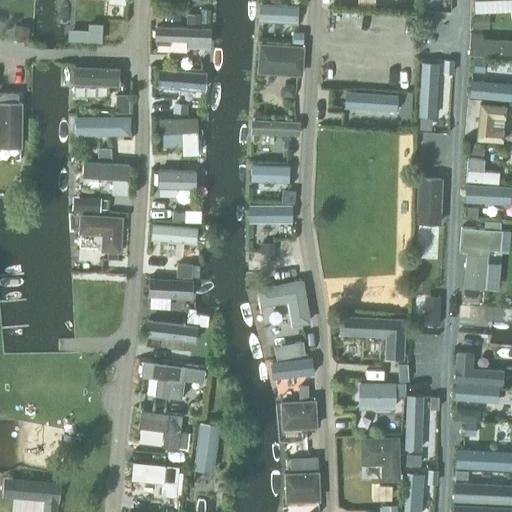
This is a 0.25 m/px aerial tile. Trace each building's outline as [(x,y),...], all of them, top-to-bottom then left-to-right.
[(511,0),(474,2),(475,15),(511,13),(511,0)] [(304,21),(304,9),(262,6),(261,19),(304,21)] [(200,23),(200,13),(187,13),(187,23),(200,23)] [(489,29),(489,16),(474,15),(473,28),(489,29)] [(88,29),(87,41),(101,42),(102,23),(88,23),(88,29)] [(28,40),(30,26),(17,25),(15,38),(28,40)] [(208,50),(209,32),(153,28),(152,42),(154,42),(153,47),(168,47),(168,43),(185,43),(184,49),(208,50)] [(303,44),(304,32),(293,31),(292,44),(303,44)] [(511,57),(511,40),(483,39),(484,34),(470,33),(469,55),(511,57)] [(300,79),(302,49),(256,46),(255,76),(300,79)] [(475,58),(474,58),(474,71),(484,71),(485,59),(485,58),(475,58)] [(453,72),(453,59),(444,59),(444,72),(453,72)] [(421,62),(418,114),(435,115),(438,63),(421,62)] [(123,83),(124,65),(77,63),(77,80),(123,83)] [(157,68),(155,87),(203,91),(205,72),(157,68)] [(511,95),(511,83),(467,80),(466,92),(511,95)] [(293,96),(294,83),(286,83),(281,88),(280,95),(293,96)] [(0,143),(26,144),(26,143),(26,98),(21,98),(21,89),(20,89),(0,89),(0,143)] [(359,92),(358,108),(397,111),(398,95),(359,92)] [(114,108),(127,108),(127,95),(122,96),(119,98),(116,101),(114,104),(114,108)] [(504,115),(505,101),(479,99),(475,137),(502,139),(503,125),(490,124),(491,114),(504,115)] [(173,102),(172,112),(185,113),(186,104),(173,102)] [(113,113),(77,113),(77,134),(88,134),(88,133),(129,133),(129,113),(113,113)] [(197,116),(158,118),(159,133),(181,132),(182,154),(198,153),(197,116)] [(467,155),(467,162),(483,163),(511,164),(511,147),(468,145),(467,155)] [(111,157),(111,148),(98,147),(98,157),(111,157)] [(84,160),(83,176),(112,178),(111,192),(127,193),(129,164),(84,160)] [(289,165),(251,162),(250,179),(288,181),(289,165)] [(157,169),(157,186),(159,186),(159,196),(172,196),(173,186),(195,187),(195,170),(157,169)] [(418,176),(416,223),(441,224),(443,177),(418,176)] [(510,204),(511,186),(465,183),(464,201),(510,204)] [(294,203),(295,190),(282,189),(281,203),(294,203)] [(83,196),(82,209),(100,210),(100,209),(101,199),(101,197),(83,196)] [(294,221),(294,203),(281,203),(249,202),(249,220),(294,221)] [(467,205),(466,217),(478,218),(478,206),(467,205)] [(197,219),(197,210),(184,209),(184,218),(197,219)] [(124,251),(126,214),(84,212),(83,232),(105,233),(104,250),(111,250),(111,256),(121,257),(122,250),(124,251)] [(473,225),(474,220),(462,219),(461,224),(460,224),(458,248),(465,249),(462,284),(484,286),(488,247),(499,248),(501,227),(473,225)] [(154,223),(153,239),(196,243),(197,226),(154,223)] [(261,253),(275,253),(275,242),(261,242),(261,253)] [(192,276),(192,263),(177,262),(176,276),(192,276)] [(149,277),(148,296),(179,298),(191,298),(192,298),(192,289),(193,279),(153,277),(149,277)] [(303,280),(257,288),(260,305),(288,301),(292,325),(310,322),(303,280)] [(187,322),(187,323),(197,324),(199,314),(195,313),(195,312),(195,308),(189,307),(187,322)] [(342,313),(341,332),(385,335),(384,343),(383,357),(385,357),(391,357),(403,358),(405,317),(342,313)] [(199,314),(197,324),(199,324),(207,325),(208,324),(209,315),(199,314)] [(149,319),(147,335),(194,341),(196,325),(149,319)] [(303,341),(293,343),(296,356),(305,354),(303,341)] [(455,364),(454,378),(502,381),(503,369),(473,366),(473,363),(474,352),(456,351),(455,364)] [(312,357),(271,362),(273,378),(314,373),(312,357)] [(204,380),(206,368),(145,359),(143,374),(158,376),(156,392),(183,396),(186,378),(204,380)] [(399,380),(408,380),(407,363),(398,364),(399,380)] [(406,395),(406,381),(395,382),(359,382),(359,408),(395,408),(395,395),(406,395)] [(497,399),(498,389),(495,386),(453,382),(451,404),(461,405),(462,395),(467,396),(467,398),(476,399),(476,397),(497,399)] [(299,398),(309,398),(308,384),(298,385),(299,398)] [(438,409),(438,396),(430,396),(429,408),(438,409)] [(406,397),(404,448),(421,449),(423,397),(406,397)] [(317,399),(281,400),(281,428),(318,427),(317,399)] [(464,420),(465,408),(456,407),(455,418),(455,419),(464,420)] [(138,409),(136,427),(162,429),(161,445),(177,447),(187,448),(189,432),(178,431),(180,413),(138,409)] [(200,421),(193,468),(213,471),(219,424),(201,421),(200,421)] [(476,435),(476,422),(465,421),(464,434),(476,435)] [(399,478),(398,434),(358,435),(359,463),(379,463),(380,479),(399,478)] [(456,447),(455,467),(500,469),(501,450),(456,447)] [(290,470),(318,468),(318,455),(290,457),(290,470)] [(133,462),(131,479),(161,481),(160,495),(175,496),(176,492),(181,493),(183,472),(178,471),(178,466),(133,462)] [(426,476),(426,483),(436,484),(437,468),(427,468),(426,476)] [(467,470),(455,469),(455,477),(467,478),(467,470)] [(320,501),(319,470),(285,471),(286,502),(320,501)] [(406,472),(402,511),(420,511),(423,473),(406,472)] [(33,511),(45,511),(51,486),(10,477),(5,497),(26,502),(25,510),(33,511)] [(453,496),(453,500),(498,502),(511,503),(511,484),(454,481),(453,496)] [(395,511),(395,503),(381,504),(381,509),(372,509),(372,511),(395,511)]
